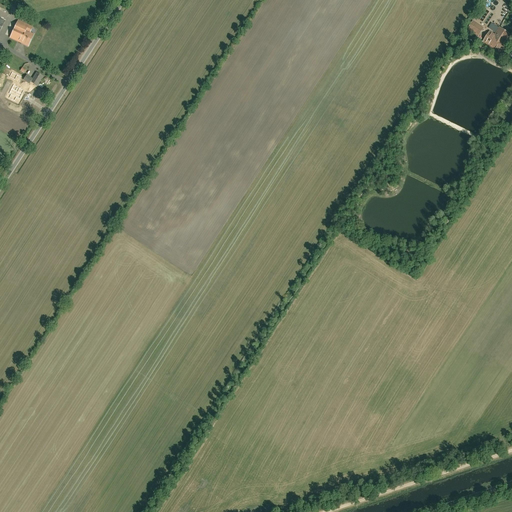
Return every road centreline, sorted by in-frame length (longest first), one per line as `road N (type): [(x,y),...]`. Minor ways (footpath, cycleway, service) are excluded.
road 1 (unclassified): [(0,186),(124,0)]
road 2 (track): [(511,449),(325,511)]
